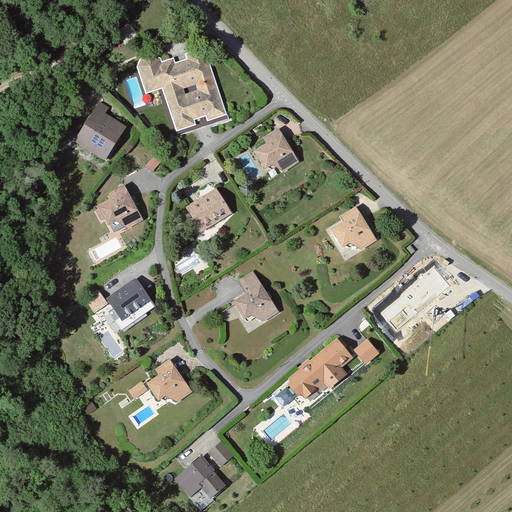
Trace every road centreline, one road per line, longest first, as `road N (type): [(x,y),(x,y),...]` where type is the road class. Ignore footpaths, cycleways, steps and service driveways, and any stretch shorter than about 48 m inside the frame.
road 1 (residential): [(283,96),(165,184),(160,253),(175,311),(203,359),(253,396),(432,243)]
road 2 (residential): [(283,96),(432,243)]
road 3 (track): [(100,0),(59,60),(0,100)]
road 4 (residential): [(188,0),(283,96)]
